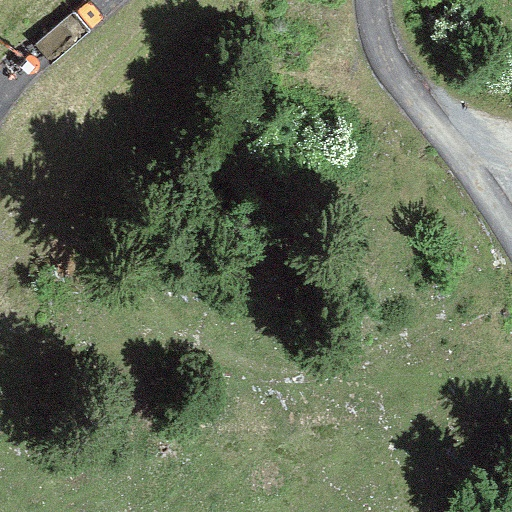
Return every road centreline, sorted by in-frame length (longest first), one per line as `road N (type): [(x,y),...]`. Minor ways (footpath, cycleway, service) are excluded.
road 1 (unclassified): [(511,238),(392,53),(383,0)]
road 2 (unclassified): [(98,0),(0,98)]
